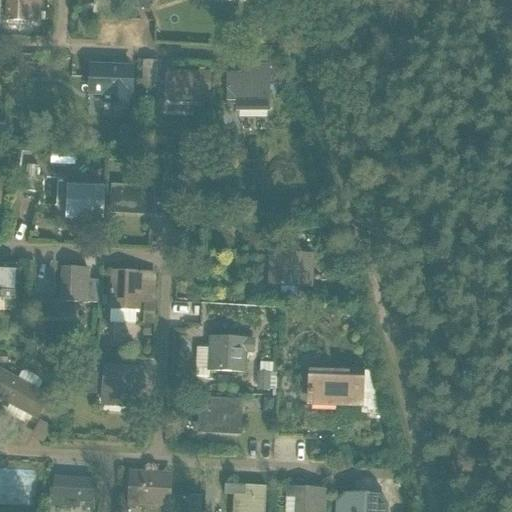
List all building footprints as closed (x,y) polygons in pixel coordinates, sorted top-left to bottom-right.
[(3,0),(2,22),(9,23),(33,23),(38,23),(38,0),(3,0)] [(78,26),(75,29),(75,33),(78,36),(82,36),(85,33),(85,29),(82,26),(78,26)] [(243,77),(225,76),(225,104),(233,105),(233,114),(267,115),(267,67),(243,67),(243,77)] [(94,68),(93,85),(104,86),(103,110),(108,110),(108,109),(114,109),(116,69),(94,68)] [(116,69),(114,109),(129,110),(131,70),(116,69)] [(169,74),(169,104),(207,105),(208,75),(169,74)] [(120,128),(119,154),(135,154),(136,129),(120,128)] [(157,138),(155,148),(168,152),(171,142),(157,138)] [(19,167),(20,153),(9,153),(9,167),(19,167)] [(110,213),(121,214),(141,214),(152,215),(153,189),(111,186),(110,213)] [(67,187),(66,199),(65,219),(101,220),(102,188),(67,187)] [(270,255),(270,263),(269,285),(309,287),(311,256),(270,255)] [(0,265),(0,298),(13,300),(15,267),(0,265)] [(61,289),(61,304),(94,305),(95,282),(87,282),(87,271),(62,269),(61,289)] [(141,324),(142,324),(151,325),(153,325),(155,275),(140,274),(111,273),(110,291),(109,291),(109,295),(110,295),(109,310),(138,311),(138,304),(141,304),(141,324)] [(343,288),(328,298),(333,305),(348,296),(343,288)] [(12,323),(9,348),(22,350),(26,325),(25,325),(26,320),(14,318),(13,323),(12,323)] [(151,325),(142,324),(142,336),(150,336),(151,325)] [(243,355),(252,356),(252,342),(207,340),(205,370),(194,369),(193,378),(208,379),(208,373),(242,375),(243,355)] [(104,367),(101,407),(137,409),(140,370),(104,367)] [(0,370),(0,400),(0,401),(9,406),(12,401),(28,410),(26,414),(35,419),(45,402),(47,398),(36,392),(40,385),(39,380),(24,372),(18,374),(16,379),(0,370)] [(359,407),(360,380),(347,379),(347,372),(305,370),(304,407),(311,408),(335,408),(335,406),(359,407)] [(270,376),(262,376),(261,393),(269,394),(270,376)] [(263,400),(262,413),(272,414),(273,401),(263,400)] [(200,401),(200,411),(199,432),(238,434),(239,404),(200,401)] [(307,457),(318,458),(319,452),(314,447),(307,446),(307,457)] [(335,460),(338,454),(330,450),(327,456),(335,460)] [(2,492),(2,504),(34,506),(34,498),(41,499),(41,494),(41,491),(42,471),(4,469),(2,489),(2,492)] [(170,475),(158,474),(129,473),(127,507),(168,509),(170,475)] [(46,494),(45,506),(90,509),(91,499),(95,499),(96,491),(92,491),(92,482),(52,479),(51,489),(48,488),(47,494),(46,494)] [(224,486),(223,495),(233,496),(231,511),(263,511),(265,488),(224,486)] [(323,511),(324,511),(325,491),(286,489),(285,499),(285,500),(284,511),(323,511)] [(188,495),(186,511),(200,511),(202,496),(188,495)] [(385,511),(386,505),(378,497),(344,496),(335,503),(334,511),(385,511)]
